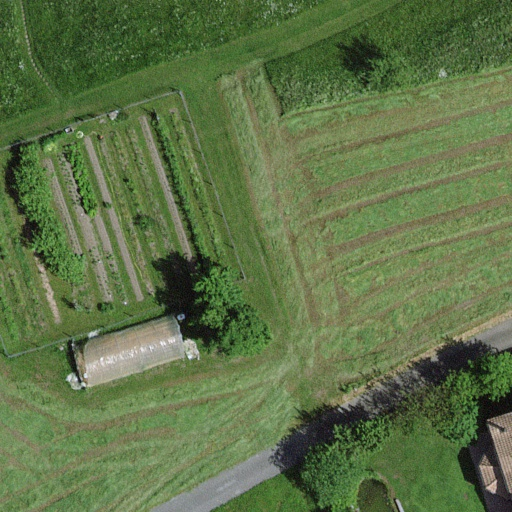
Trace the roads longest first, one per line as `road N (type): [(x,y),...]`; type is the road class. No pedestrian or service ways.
road 1 (residential): [(511,334),(458,354),(289,451)]
road 2 (track): [(178,511),(289,451)]
